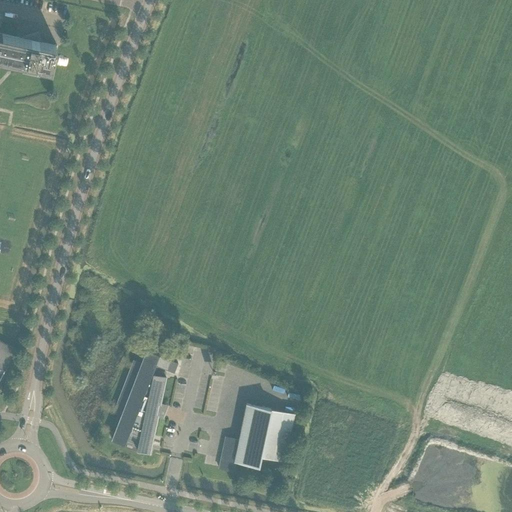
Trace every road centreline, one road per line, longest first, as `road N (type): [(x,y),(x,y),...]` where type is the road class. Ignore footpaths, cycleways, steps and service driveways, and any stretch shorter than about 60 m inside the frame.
road 1 (secondary): [(33,390),(73,224),(147,7)]
road 2 (residential): [(461,109),(301,38),(321,0)]
road 3 (residential): [(441,262),(461,109)]
